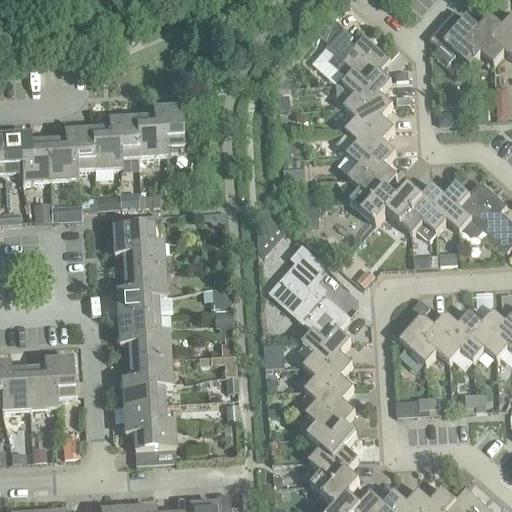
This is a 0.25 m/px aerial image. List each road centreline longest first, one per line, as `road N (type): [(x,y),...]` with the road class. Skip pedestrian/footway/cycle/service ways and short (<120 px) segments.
road 1 (residential): [(0,315),(89,311),(100,482)]
road 2 (residential): [(374,315),(380,451),(415,460),(489,459)]
road 3 (residential): [(415,50),(419,146),(438,156),(483,155),(511,187)]
road 4 (residential): [(511,293),(400,292),(374,315)]
road 5 (residential): [(100,482),(238,478)]
